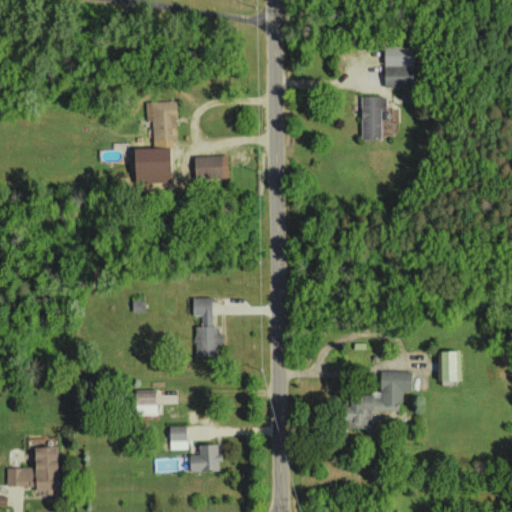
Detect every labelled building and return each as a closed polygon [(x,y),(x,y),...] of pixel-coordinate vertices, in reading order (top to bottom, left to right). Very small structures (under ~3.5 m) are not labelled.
[(384,85),(414,86),(414,47),(385,46),(384,85)] [(361,138),(381,138),(380,109),(386,109),(386,95),(360,96),(361,138)] [(175,100),(146,101),(146,120),(152,120),(152,147),(176,146),(175,100)] [(167,148),(131,149),(132,182),(168,181),(167,148)] [(192,156),(193,178),(228,177),(227,155),(192,156)] [(194,326),(195,357),(217,357),(217,343),(221,343),(221,333),(213,333),(212,296),(191,297),(191,315),(201,315),(201,326),(194,326)] [(459,351),(438,351),(438,380),(459,380),(459,351)] [(411,371),(380,370),(379,394),(351,393),(350,406),(343,405),(342,427),(371,428),(371,406),(403,407),(403,390),(411,391),(411,371)] [(156,389),(133,390),(134,414),(156,413),(156,389)] [(188,448),(187,425),(168,426),(169,449),(188,448)] [(219,444),(198,444),(198,454),(188,454),(188,471),(219,470),(219,444)] [(6,467),(6,485),(34,484),(34,492),(55,491),(54,446),(31,446),(32,466),(6,467)]
